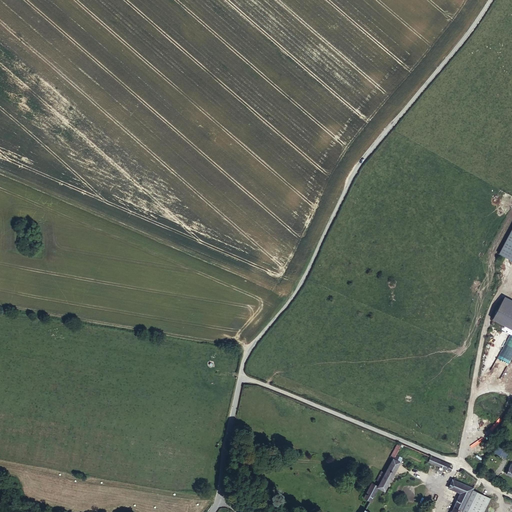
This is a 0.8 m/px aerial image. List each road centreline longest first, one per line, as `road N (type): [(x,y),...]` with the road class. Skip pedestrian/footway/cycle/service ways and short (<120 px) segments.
road 1 (unclassified): [(239,374),(297,287),(361,159),(488,0)]
road 2 (unclassified): [(239,374),(456,463),(511,498)]
road 3 (unclassified): [(217,497),(239,374)]
